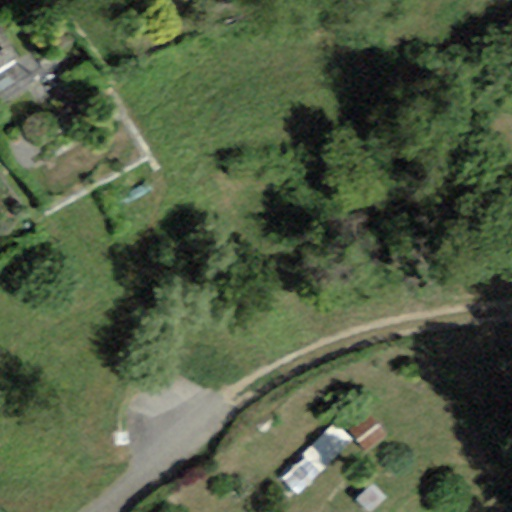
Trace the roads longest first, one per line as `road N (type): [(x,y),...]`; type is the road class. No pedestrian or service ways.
road 1 (track): [(222,407),(343,328),(455,306),(511,305)]
road 2 (residential): [(96,511),(222,407)]
